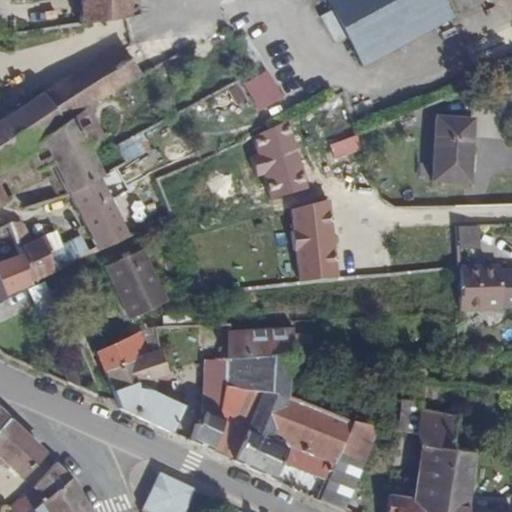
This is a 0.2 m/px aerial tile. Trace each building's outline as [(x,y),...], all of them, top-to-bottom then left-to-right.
[(129,19),(130,0),(73,0),(63,1),(62,17),(47,19),(45,32),(129,19)] [(451,11),(444,0),(325,0),(362,62),(451,11)] [(50,139),(89,112),(144,73),(118,46),(5,122),(28,153),(50,139)] [(226,87),(234,106),(250,99),(256,112),(280,101),(267,70),(226,87)] [(311,106),(334,161),(362,149),(339,94),(311,106)] [(112,151),(89,112),(50,139),(78,187),(107,176),(98,160),(112,151)] [(470,188),(474,121),(437,119),(435,184),(470,188)] [(28,153),(5,122),(0,125),(0,194),(5,202),(13,197),(8,188),(12,186),(3,169),(28,153)] [(117,208),(123,203),(107,176),(78,187),(70,190),(102,250),(131,240),(117,208)] [(35,236),(26,219),(14,227),(23,242),(35,236)] [(476,253),(474,223),(456,225),(458,254),(476,253)] [(57,250),(46,229),(35,236),(23,242),(24,245),(39,275),(47,271),(61,266),(53,253),(57,250)] [(74,261),(64,241),(60,243),(64,251),(58,256),(64,265),(74,261)] [(0,296),(0,295),(39,275),(24,245),(0,258),(0,299),(1,299),(0,296)] [(164,301),(145,251),(107,266),(123,312),(124,313),(131,321),(137,318),(149,313),(150,302),(164,301)] [(511,308),(511,276),(499,278),(499,273),(459,276),(459,314),(498,311),(501,309),(511,308)] [(54,300),(49,290),(43,278),(25,288),(39,315),(56,306),(54,300)] [(166,307),(164,301),(150,302),(149,313),(166,307)] [(146,351),(141,331),(93,347),(101,369),(146,351)] [(338,450),(349,422),(315,409),(290,398),(293,332),(226,334),(226,360),(224,390),(221,392),(217,413),(222,415),(216,431),(205,450),(270,479),(278,463),(285,465),(288,462),(326,478),(338,450)] [(151,380),(159,376),(172,372),(167,346),(153,348),(146,351),(101,369),(118,409),(168,432),(179,404),(152,392),(151,380)] [(224,390),(226,360),(201,361),(200,406),(205,410),(217,413),(221,392),(224,390)] [(76,390),(73,369),(60,372),(61,383),(76,390)] [(352,417),(319,404),(315,409),(349,422),(352,417)] [(205,450),(216,431),(222,415),(217,413),(205,410),(199,420),(194,423),(184,440),(205,450)] [(422,432),(426,415),(405,412),(401,437),(419,441),(422,432)] [(442,511),(456,425),(457,421),(456,418),(426,415),(422,432),(419,441),(421,451),(414,496),(389,492),(385,511),(442,511)] [(55,464),(3,416),(0,419),(0,458),(32,487),(55,464)] [(362,459),(375,428),(349,422),(338,450),(362,459)] [(469,511),(475,453),(463,449),(464,426),(456,425),(442,511),(469,511)] [(339,511),(341,511),(362,459),(338,450),(326,478),(317,501),(339,511)] [(144,511),(183,511),(193,492),(156,475),(140,510),(144,511)] [(86,511),(67,478),(24,511),(86,511)]
